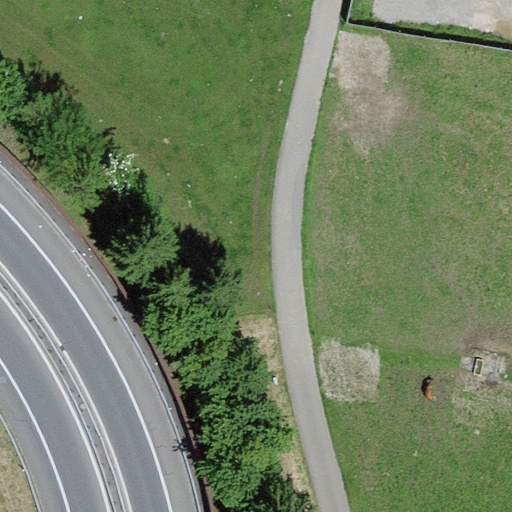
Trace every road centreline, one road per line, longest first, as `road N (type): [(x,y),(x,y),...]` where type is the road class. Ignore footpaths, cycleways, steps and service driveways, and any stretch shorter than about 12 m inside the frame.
road 1 (residential): [(335,511),(296,329),(288,216),(334,0)]
road 2 (motorway): [(151,511),(97,369),(64,312),(0,234)]
road 3 (motorway): [(0,327),(43,395),(91,511)]
